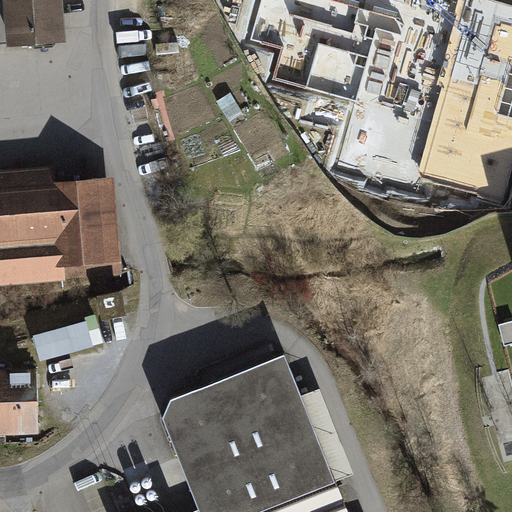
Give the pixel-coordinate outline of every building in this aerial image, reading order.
[(63,0),(0,0),(0,46),(9,45),(9,50),(37,48),(67,46),(63,0)] [(417,0),(457,9),(459,0),(417,0)] [(329,23),(311,102),(437,131),(456,52),(329,23)] [(511,49),(497,127),(511,129),(511,49)] [(54,166),(0,169),(0,281),(124,272),(116,173),(55,178),(54,166)] [(124,286),(100,290),(104,315),(128,311),(124,286)] [(86,318),(33,333),(41,359),(94,344),(86,318)] [(511,320),(500,323),(505,344),(511,342),(511,320)] [(172,395),(162,416),(198,505),(181,511),(348,511),(283,351),(172,395)] [(0,368),(0,434),(39,433),(37,368),(0,368)]
